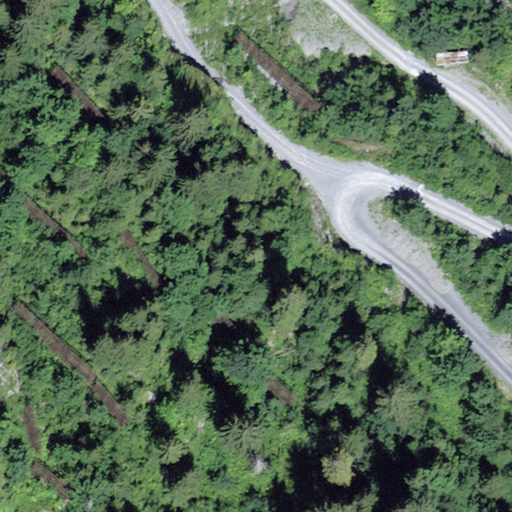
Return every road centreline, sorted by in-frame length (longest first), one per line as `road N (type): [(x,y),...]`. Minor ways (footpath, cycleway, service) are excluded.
road 1 (track): [(511,241),(370,176),(348,177),(335,195),(353,226),(411,270),(511,373)]
road 2 (track): [(338,183),(273,142),(226,99),(190,59),(157,0)]
road 3 (track): [(332,0),(380,42),(471,98),(511,138)]
